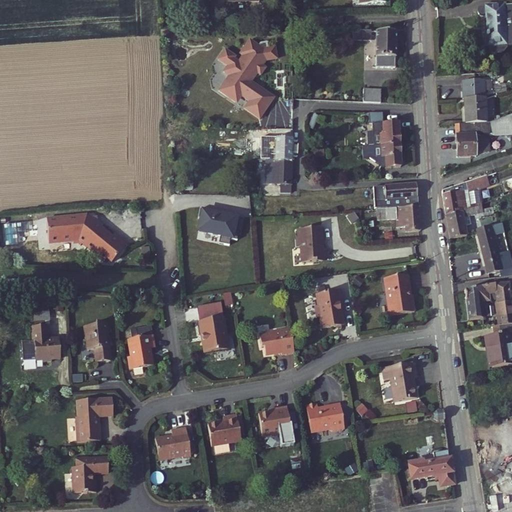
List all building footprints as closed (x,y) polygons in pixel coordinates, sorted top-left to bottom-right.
[(256,17),(254,0),(226,0),(228,18),(256,17)] [(504,36),(503,13),(509,13),(509,3),(485,5),(487,31),(485,32),(486,42),(488,42),(504,36)] [(363,42),(363,32),(351,32),(351,42),(363,42)] [(388,68),(388,32),(368,32),(368,68),(388,68)] [(505,44),(504,36),(488,42),(486,42),(486,45),(505,44)] [(248,79),(250,76),(254,78),(259,70),(256,68),(259,63),(261,63),(270,61),(269,50),(262,51),(261,44),(254,45),(252,48),(243,42),(233,56),(236,58),(232,63),(230,63),(230,58),(219,52),(212,61),(220,68),(217,71),(217,74),(222,78),(211,93),(226,103),(221,111),(233,118),(237,111),(252,122),(267,100),(253,92),(254,91),(241,83),(245,77),(248,79)] [(461,78),(462,96),(464,96),(484,95),(483,87),(483,77),(461,78)] [(490,77),(483,77),(483,87),(491,87),(490,77)] [(365,101),(366,86),(358,86),(357,101),(365,101)] [(373,101),(374,86),(366,86),(365,101),(373,101)] [(493,87),(493,95),(503,91),(503,87),(493,87)] [(486,122),(486,95),(484,95),(464,96),(465,123),(486,122)] [(391,146),(391,122),(375,123),(374,113),(359,113),(360,123),(362,123),(362,147),(391,146)] [(474,152),(475,133),(511,131),(511,114),(491,122),(486,122),(465,123),(460,123),(460,133),(456,133),(456,153),(474,152)] [(285,163),(285,132),(269,132),(269,140),(268,163),(285,163)] [(361,158),(375,168),(392,168),(391,146),(362,147),(358,147),(352,147),(352,159),(361,158)] [(268,189),(268,163),(263,163),(252,163),(252,189),(268,189)] [(285,188),(285,163),(268,163),(268,189),(274,188),(285,188)] [(460,207),(467,205),(478,202),(481,201),(476,188),(487,184),(484,176),(442,191),(442,192),(456,191),(456,212),(460,207)] [(409,211),(407,187),(364,189),(366,211),(371,211),(398,211),(409,211)] [(285,198),(285,188),(274,188),(268,189),(267,198),(285,198)] [(456,212),(456,191),(442,192),(443,216),(456,215),(456,212)] [(463,234),(460,216),(467,215),(481,210),(480,208),(478,202),(467,205),(460,207),(456,212),(456,215),(443,216),(447,238),(463,234)] [(490,212),(488,206),(480,208),(481,210),(482,214),(490,212)] [(371,220),(371,211),(366,211),(359,212),(359,220),(371,220)] [(411,236),(409,211),(398,211),(371,211),(371,220),(386,220),(387,231),(396,230),(397,237),(411,236)] [(110,235),(100,227),(101,226),(96,220),(96,217),(91,217),(87,214),(47,216),(48,242),(72,242),(72,246),(75,246),(77,248),(80,245),(100,264),(104,260),(108,264),(123,245),(111,234),(110,235)] [(190,230),(189,242),(208,245),(208,248),(219,249),(219,243),(228,244),(229,234),(224,233),(225,222),(205,220),(205,222),(188,220),(187,230),(190,230)] [(503,268),(498,244),(494,244),(489,225),(477,228),(486,269),(486,272),(503,268)] [(317,247),(315,231),(292,234),(292,241),(289,242),(290,251),(296,251),(298,269),(317,267),(316,264),(321,264),(320,252),(315,252),(314,248),(317,247)] [(504,275),(503,268),(486,272),(487,277),(504,275)] [(403,313),(402,302),(399,303),(396,278),(374,281),(379,317),(403,313)] [(480,301),(498,298),(499,323),(499,324),(511,322),(511,299),(511,300),(510,280),(495,281),(464,288),(468,317),(482,315),(480,301)] [(332,309),(330,295),(306,299),(308,312),(305,313),(307,322),(310,322),(312,333),(320,332),(322,333),(331,332),(332,330),(334,330),(331,315),(329,315),(328,310),(330,309),(332,309)] [(223,353),(218,323),(215,308),(206,310),(208,324),(194,327),(193,327),(199,358),(223,353)] [(191,312),(194,327),(208,324),(206,310),(191,312)] [(511,358),(511,322),(499,324),(499,323),(491,323),(492,333),(482,334),(486,364),(510,361),(510,359),(511,358)] [(105,349),(104,334),(106,334),(105,327),(92,328),(92,331),(81,331),(82,345),(85,345),(86,355),(92,355),(93,366),(108,365),(107,349),(105,349)] [(149,340),(147,330),(133,332),(135,343),(149,340)] [(151,353),(149,340),(135,343),(133,332),(123,334),(127,362),(123,362),(125,374),(149,370),(146,353),(151,353)] [(58,353),(58,344),(47,345),(46,333),(31,334),(32,348),(20,348),(21,366),(34,365),(34,366),(40,366),(40,368),(50,367),(50,365),(59,364),(58,356),(57,355),(56,354),(58,353)] [(286,358),(282,334),(264,336),(263,339),(253,341),(255,353),(257,352),(259,360),(273,358),(274,360),(286,358)] [(417,400),(416,388),(414,388),(413,381),(416,380),(414,365),(383,369),(384,381),(391,380),(394,403),(417,400)] [(91,445),(89,425),(104,424),(102,404),(68,407),(70,422),(67,422),(69,447),(91,445)] [(336,428),(331,405),(314,408),(315,411),(310,412),(309,405),(298,407),(302,432),(320,428),(324,431),(336,428)] [(443,421),(442,411),(435,412),(434,415),(435,420),(438,422),(443,421)] [(284,438),(280,413),(266,415),(267,417),(252,419),(256,443),(284,438)] [(234,442),(231,422),(218,424),(219,427),(203,430),(207,452),(235,447),(234,442)] [(188,455),(186,445),(184,446),(182,439),(181,429),(166,431),(167,437),(151,440),(154,461),(176,457),(177,459),(179,460),(181,460),(186,459),(185,455),(188,455)] [(433,464),(424,466),(425,477),(435,476),(435,480),(440,480),(441,487),(453,485),(450,462),(448,452),(432,454),(433,464)] [(106,474),(106,460),(88,461),(88,459),(76,459),(76,471),(72,471),(73,480),(73,491),(82,490),(82,492),(96,492),(96,482),(92,481),(92,475),(106,474)] [(425,477),(424,466),(410,468),(411,480),(425,477)] [(367,511),(362,474),(335,478),(336,488),(334,491),(323,485),(321,486),(324,511),(334,511),(340,511),(339,511),(367,511)]
